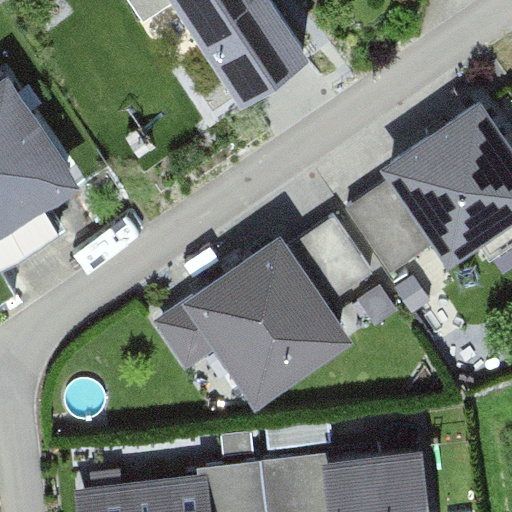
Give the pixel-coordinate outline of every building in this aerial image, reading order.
[(308,47),(277,0),(185,0),(245,89),(308,47)] [(8,81),(0,86),(0,262),(2,266),(65,224),(50,202),(78,183),(8,81)] [(511,148),(481,103),(395,161),(401,169),(349,204),(393,268),(442,235),(453,250),(511,210),(511,148)] [(280,239),(165,318),(190,355),(223,333),(261,387),(345,330),(325,301),(374,268),(336,213),(286,247),(280,239)] [(328,447),(263,455),(269,511),(327,511),(334,511),(430,511),(422,447),(330,458),(328,447)] [(99,488),(87,489),(89,511),(269,511),(263,455),(200,463),(201,474),(123,484),(121,470),(97,473),(99,488)]
